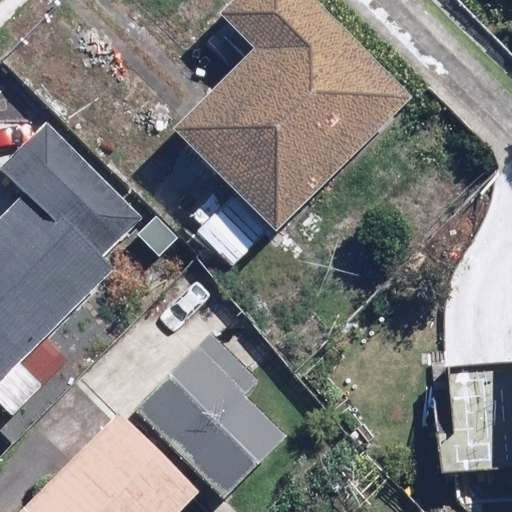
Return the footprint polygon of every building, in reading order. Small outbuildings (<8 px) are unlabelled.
[(416,109),(312,0),(235,0),(216,18),(254,58),(178,129),(201,154),(158,195),(230,270),(273,229),(281,238),(416,109)] [(0,405),(17,422),(68,369),(43,345),(115,272),(140,297),(177,260),(43,127),(1,169),(25,192),(0,217),(0,405)] [(335,336),(314,312),(270,350),(290,374),(335,336)] [(259,379),(213,332),(133,411),(224,503),(286,441),(241,396),(259,379)] [(179,511),(198,494),(121,417),(25,511),(179,511)]
